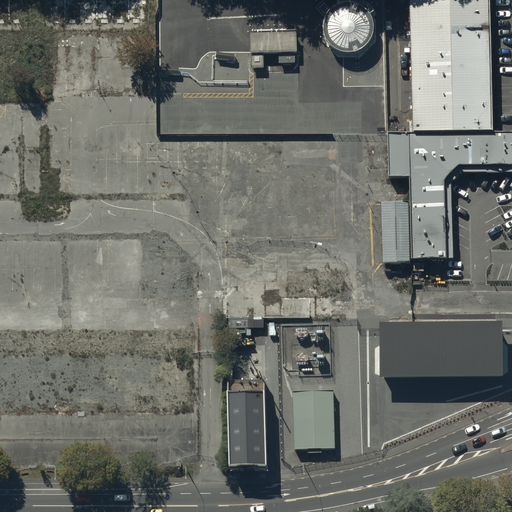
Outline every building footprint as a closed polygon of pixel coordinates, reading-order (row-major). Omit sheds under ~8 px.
[(26,0),(0,0),(0,27),(3,28),(3,26),(12,25),(12,27),(19,27),(19,26),(27,25),(26,0)] [(146,25),(145,0),(46,0),(47,25),(53,25),(53,27),(60,27),(60,26),(68,25),(68,28),(76,28),(76,25),(84,25),(84,27),(91,27),(91,26),(100,25),(101,27),(107,27),(107,25),(116,25),(116,27),(123,27),(123,25),(132,25),(132,27),(139,26),(139,25),(146,25)] [(280,0),(177,0),(178,26),(242,27),(242,18),(280,19),(280,0)] [(409,0),(413,144),(493,142),(489,0),(409,0)] [(117,36),(96,37),(97,62),(118,61),(117,36)] [(296,38),(250,40),(251,73),(264,72),(263,60),(282,59),(282,63),(293,63),(293,58),(297,58),(296,38)] [(24,46),(0,46),(0,72),(24,72),(24,46)] [(53,50),(53,73),(94,73),(94,50),(53,50)] [(200,54),(198,55),(197,55),(196,55),(195,56),(194,56),(193,57),(192,58),(191,59),(190,60),(189,61),(188,62),(188,63),(187,64),(187,65),(187,66),(186,68),(186,69),(186,70),(187,71),(187,73),(187,74),(188,75),(188,76),(189,77),(190,78),(190,79),(191,80),(192,81),(193,82),(195,82),(196,83),(197,83),(198,83),(200,83),(201,84),(202,84),(203,83),(205,83),(206,83),(207,82),(208,82),(209,81),(210,80),(211,79),(212,78),(213,77),(213,76),(214,75),(214,74),(215,73),(215,72),(215,70),(215,69),(215,68),(215,67),(215,65),(215,64),(214,63),(213,62),(213,61),(212,60),(211,59),(210,58),(209,57),(208,56),(207,56),(206,55),(205,55),(203,55),(202,55),(201,54),(200,54)] [(0,75),(0,100),(48,100),(48,65),(27,66),(27,87),(16,87),(16,75),(0,75)] [(277,139),(285,139),(286,167),(327,166),(326,131),(286,132),(286,125),(277,126),(277,139)] [(413,144),(389,144),(390,184),(411,184),(412,269),(446,268),(445,190),(459,175),(511,173),(511,141),(493,142),(413,144)] [(409,208),(382,209),(383,270),(410,270),(409,208)] [(165,248),(144,248),(144,273),(188,273),(165,248)] [(141,288),(142,299),(192,300),(192,291),(154,290),(154,288),(141,288)] [(503,323),(380,326),(381,378),(504,375),(503,323)] [(0,421),(192,421),(192,353),(186,353),(186,349),(180,349),(180,354),(176,354),(176,357),(1,358),(1,352),(0,352),(0,421)] [(334,392),(293,393),(294,452),(335,451),(334,392)] [(266,399),(231,400),(233,471),(269,470),(266,399)]
